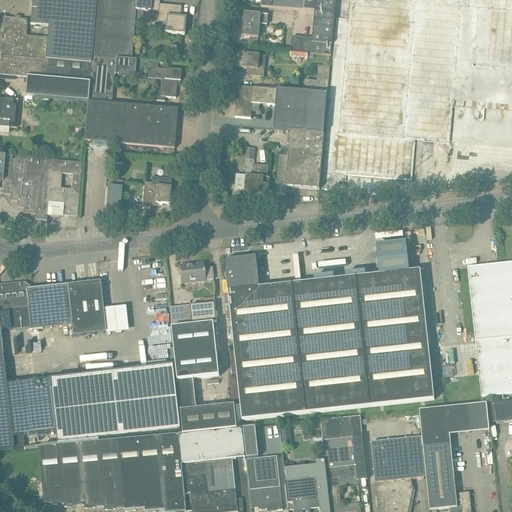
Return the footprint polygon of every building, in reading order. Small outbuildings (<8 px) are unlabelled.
[(91,58),(96,0),(32,0),(30,26),(48,27),(47,39),(25,38),(27,20),(20,20),(20,17),(14,17),(14,19),(4,18),(1,57),(91,64),(91,58)] [(96,0),(91,58),(115,60),(131,61),(136,11),(150,12),(151,8),(151,2),(160,3),(160,2),(151,2),(151,0),(96,0)] [(315,11),(315,12),(335,14),(336,0),(261,0),(261,7),(315,11)] [(511,0),(349,0),(340,134),(449,142),(452,106),(480,108),(480,118),(492,119),(493,112),(511,113),(511,0)] [(159,5),(160,3),(151,2),(151,8),(158,9),(157,23),(165,24),(164,34),(184,35),(186,19),(178,18),(178,14),(181,14),(181,7),(159,5)] [(335,14),(315,12),(313,39),(292,37),(291,53),(308,55),(308,54),(331,57),(332,46),(335,14)] [(254,14),(244,14),(242,38),(250,38),(252,38),(258,39),(259,39),(260,26),(267,26),(268,16),(254,14)] [(266,56),(241,54),(239,69),(252,70),(251,77),(264,78),(265,67),(266,56)] [(333,58),(332,88),(342,88),(343,54),(341,54),(341,58),(333,58)] [(266,56),(265,64),(273,65),(274,56),(266,56)] [(91,64),(1,57),(0,63),(0,75),(24,78),(22,97),(45,99),(87,103),(91,64)] [(115,60),(91,58),(91,64),(87,103),(112,105),(114,77),(115,60)] [(131,61),(115,60),(114,77),(142,79),(142,69),(149,69),(148,80),(162,81),(160,98),(166,98),(175,99),(177,82),(180,82),(181,71),(157,69),(158,64),(131,61)] [(330,68),(318,67),(317,82),(304,81),(304,93),(328,95),(330,68)] [(252,105),(254,89),(238,88),(235,118),(245,119),(251,120),(252,105)] [(276,107),(277,91),(254,89),(252,105),(276,107)] [(276,113),(274,131),(306,133),(324,135),(327,95),(278,91),(277,91),(276,107),(276,113)] [(0,133),(8,134),(9,128),(17,129),(19,100),(7,99),(0,98),(0,133)] [(112,105),(87,103),(84,143),(114,145),(113,152),(114,152),(113,155),(173,160),(173,158),(178,111),(112,105)] [(279,157),(276,195),(286,196),(287,188),(291,188),(320,191),(324,141),(324,135),(290,132),(288,158),(279,157)] [(255,150),(246,149),(245,160),(254,161),(255,150)] [(77,217),(82,163),(0,156),(0,189),(4,190),(3,195),(11,195),(10,201),(17,202),(17,208),(23,209),(23,214),(35,215),(34,220),(47,221),(47,220),(47,217),(59,218),(59,216),(77,217)] [(268,179),(268,169),(254,168),(253,177),(246,177),(245,196),(268,198),(270,179),(268,179)] [(142,208),(142,209),(150,209),(150,203),(155,204),(169,206),(171,188),(172,179),(164,179),(152,178),(151,184),(144,184),(143,199),(142,208)] [(108,181),(106,212),(120,213),(122,182),(108,181)] [(228,292),(243,422),(434,401),(421,272),(410,273),(407,243),(378,246),(381,276),(260,289),(256,258),(248,259),(247,260),(244,257),(241,261),(240,260),(225,262),(228,292)] [(511,263),(468,268),(475,334),(470,335),(471,338),(475,338),(482,397),(511,394),(511,263)] [(203,269),(203,264),(179,266),(181,276),(181,285),(205,282),(205,281),(213,280),(212,268),(203,269)] [(100,283),(67,287),(71,326),(73,337),(105,334),(100,283)] [(0,451),(13,450),(24,449),(23,437),(57,433),(51,381),(6,386),(0,335),(0,311),(9,311),(11,330),(30,328),(30,331),(71,326),(67,287),(37,290),(26,291),(26,288),(23,286),(21,286),(21,284),(0,285),(0,451)] [(184,436),(211,433),(219,432),(237,430),(235,407),(197,411),(194,381),(220,378),(214,325),(193,328),(193,326),(217,323),(215,304),(170,309),(175,356),(184,436)] [(124,308),(101,311),(104,336),(127,333),(124,308)] [(511,422),(511,402),(495,404),(497,424),(511,422)] [(361,418),(321,422),(323,442),(363,438),(361,418)] [(289,425),(281,426),(282,446),(291,445),(289,425)] [(185,496),(190,495),(191,511),(238,511),(232,461),(214,463),(211,433),(184,436),(180,437),(185,496)] [(145,511),(186,511),(185,496),(180,437),(39,449),(45,507),(65,505),(65,508),(85,507),(85,510),(105,508),(105,511),(125,509),(125,511),(134,511),(145,511)] [(376,487),(378,511),(408,511),(414,488),(412,488),(411,480),(426,478),(423,446),(422,441),(371,446),(376,487)] [(450,511),(471,511),(470,493),(456,494),(451,443),(423,446),(426,478),(430,511),(437,511),(450,509),(450,511)] [(283,511),(277,458),(247,461),(252,509),(252,507),(259,506),(259,511),(272,509),(272,511),(283,511)] [(342,511),(339,481),(357,479),(356,467),(326,470),(327,482),(328,482),(329,488),(328,488),(330,511),(360,511),(360,509),(342,511)] [(287,482),(291,482),(291,472),(301,472),(301,469),(286,469),(287,482)] [(288,505),(319,502),(317,480),(286,483),(288,505)] [(294,511),(320,511),(319,502),(288,505),(289,511),(294,511)]
